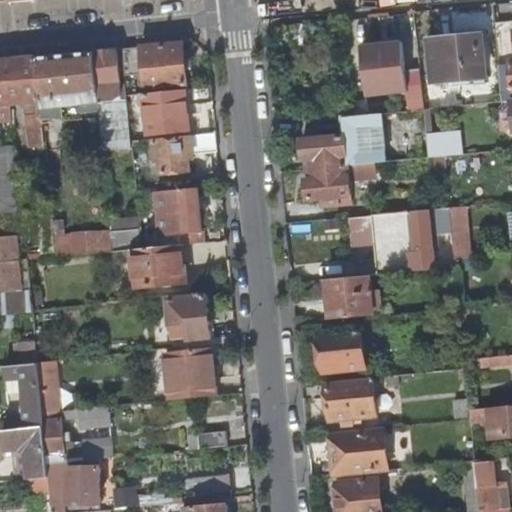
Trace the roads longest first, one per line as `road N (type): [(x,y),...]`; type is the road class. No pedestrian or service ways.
road 1 (residential): [(285,511),(235,10)]
road 2 (residential): [(0,35),(235,10)]
